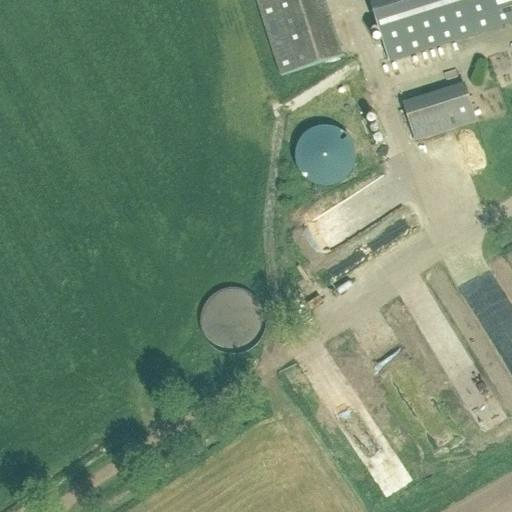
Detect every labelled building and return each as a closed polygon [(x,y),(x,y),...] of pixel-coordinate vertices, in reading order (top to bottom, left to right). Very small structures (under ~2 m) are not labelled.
[(343,58),(325,0),(256,0),(280,78),(343,58)] [(511,0),(371,0),(391,62),(511,24),(511,0)] [(477,124),(465,85),(403,104),(416,143),(477,124)] [(328,128),(326,128),(322,128),(318,129),(314,130),(311,132),(308,133),(306,135),(304,137),(301,140),(300,142),(299,144),(297,147),(297,149),(296,152),(296,154),(296,156),(296,158),(296,160),(296,162),(296,164),(297,166),(297,168),(298,170),(299,172),(300,174),(301,176),(303,178),(305,180),(307,182),(309,183),(312,185),(316,186),(320,187),(322,188),(325,188),(328,188),(331,187),(334,187),(336,186),(340,184),(342,183),(346,180),(348,178),(350,176),(351,174),(352,172),(354,168),(355,165),(356,161),(356,158),(356,155),(355,153),(355,150),(354,147),(354,146),(353,145),(352,143),(350,140),(349,138),(347,137),(345,135),(342,132),(338,130),(334,129),(330,128),(328,128)] [(339,291),(348,305),(359,297),(350,284),(339,291)] [(313,360),(334,397),(349,388),(327,352),(313,360)] [(350,358),(337,364),(342,375),(355,369),(350,358)] [(435,456),(467,449),(463,431),(434,437),(431,424),(428,425),(435,456)]
